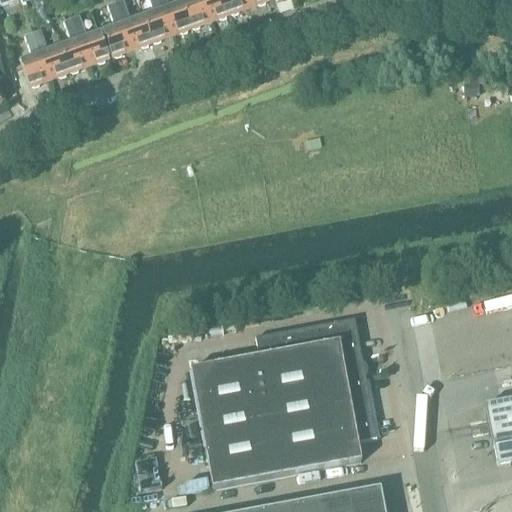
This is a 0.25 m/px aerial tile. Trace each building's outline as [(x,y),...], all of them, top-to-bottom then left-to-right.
[(147,0),(152,15),(141,19),(151,48),(171,41),(155,0),(147,0)] [(164,0),(155,0),(171,41),(190,34),(180,5),(168,9),(164,0)] [(190,0),(191,1),(180,5),(190,34),(210,26),(200,0),(190,0)] [(200,0),(210,26),(230,19),(222,0),(200,0)] [(222,0),(230,19),(249,12),(244,0),(222,0)] [(244,0),(249,12),(264,7),(266,3),(268,3),(267,0),(244,0)] [(122,3),(114,7),(131,55),(151,48),(141,19),(129,23),(122,3)] [(131,55),(114,7),(106,9),(114,29),(101,33),(111,60),(113,59),(116,61),(131,55)] [(78,19),(71,22),(88,71),(104,65),(105,62),(107,61),(98,35),(86,39),(78,19)] [(70,45),(58,49),(69,78),(88,71),(71,22),(63,25),(70,45)] [(39,34),(31,37),(49,85),(69,78),(58,49),(46,53),(39,34)] [(49,85),(31,37),(24,39),(31,59),(19,64),(28,90),(30,89),(33,91),(49,85)] [(376,442),(354,322),(254,341),(258,360),(189,373),(211,493),(360,465),(357,445),(376,442)] [(493,447),(496,467),(511,464),(511,403),(483,408),(491,448),(493,447)] [(382,511),(379,491),(339,499),(341,511),(382,511)] [(341,511),(339,499),(300,506),(300,511),(341,511)]
